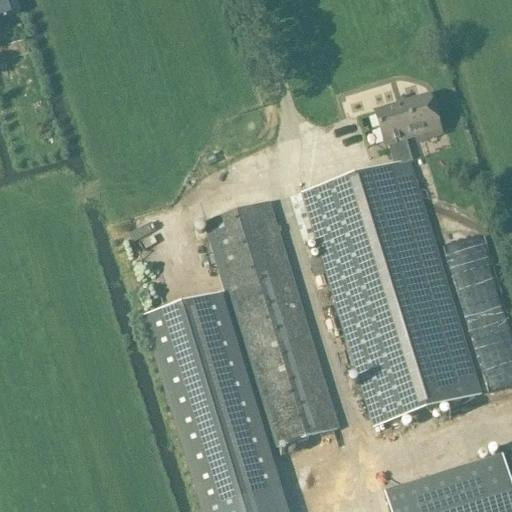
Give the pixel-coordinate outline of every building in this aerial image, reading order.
[(0,0),(0,21),(22,14),(17,0),(0,0)] [(430,98),(405,106),(415,139),(417,144),(441,136),(430,98)] [(405,106),(374,115),(375,115),(385,149),(415,139),(405,106)] [(406,142),(387,149),(388,149),(394,168),(303,196),(374,429),(480,397),(408,164),(412,162),(406,142)] [(276,451),(337,432),(269,206),(207,225),(276,451)] [(224,296),(145,318),(203,511),(206,511),(283,488),(224,296)] [(511,511),(511,498),(500,460),(418,485),(426,511),(511,511)] [(426,511),(418,485),(384,496),(389,511),(426,511)]
